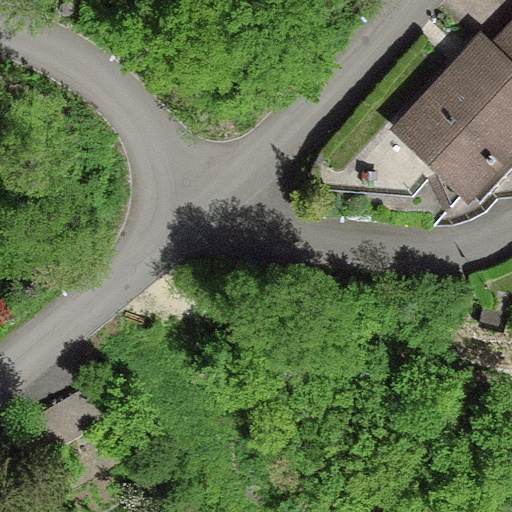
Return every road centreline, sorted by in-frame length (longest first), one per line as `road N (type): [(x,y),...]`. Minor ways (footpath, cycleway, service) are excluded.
road 1 (residential): [(511,228),(450,251),(284,240),(218,192)]
road 2 (residential): [(218,192),(0,371)]
road 3 (residential): [(218,192),(57,43),(0,24)]
road 4 (residential): [(400,0),(301,114),(218,192)]
